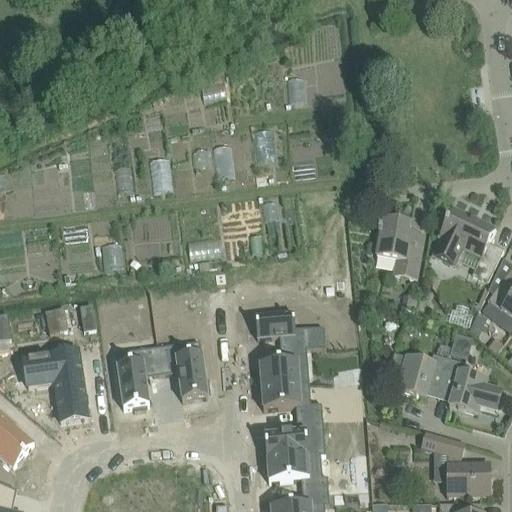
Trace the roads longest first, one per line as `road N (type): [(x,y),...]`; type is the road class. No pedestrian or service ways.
road 1 (residential): [(231,445),(222,294),(292,286)]
road 2 (residential): [(231,445),(77,465),(64,511)]
road 3 (residential): [(360,208),(511,181)]
